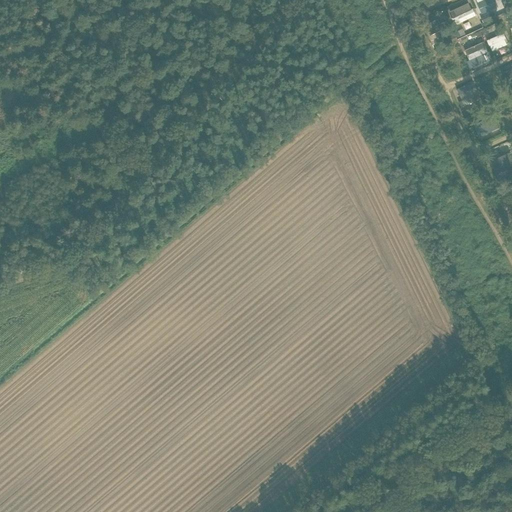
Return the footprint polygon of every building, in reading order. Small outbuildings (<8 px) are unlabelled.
[(492,0),(485,0),(477,4),(482,15),(498,7),(495,2),(494,3),(492,0)] [(434,22),(426,26),(431,36),(450,27),(447,21),(436,26),(434,22)] [(495,58),(511,51),(511,48),(505,32),(487,40),(495,58)] [(428,38),(422,41),(428,54),(434,51),(428,38)] [(483,43),(465,51),(469,61),(487,52),(483,43)] [(475,88),(459,95),(464,107),(480,100),(475,88)] [(511,106),(502,111),(509,127),(511,126),(511,114),(511,115),(511,114),(511,106)] [(475,123),(478,134),(496,129),(494,118),(475,123)] [(511,159),(509,154),(491,162),(496,173),(511,165),(511,159)]
